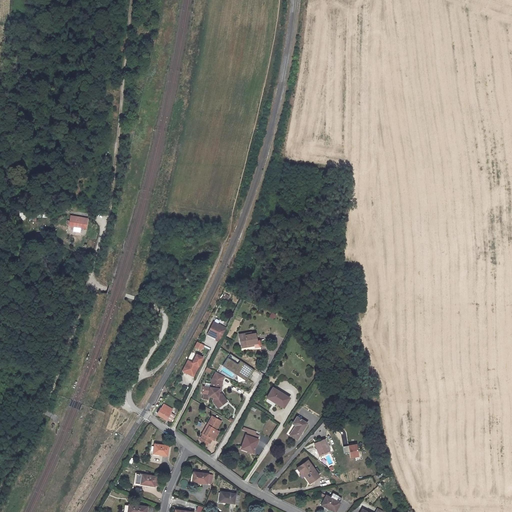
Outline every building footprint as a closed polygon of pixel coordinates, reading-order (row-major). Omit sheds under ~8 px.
[(83,213),(67,211),(65,221),(82,223),(83,213)] [(219,342),(226,328),(214,322),(207,334),(212,337),(214,336),(217,337),(216,340),(219,342)] [(241,335),(243,343),(256,341),(259,340),(258,331),(254,332),(241,335)] [(196,341),(193,347),(200,351),(203,345),(196,341)] [(188,359),(184,367),(194,372),(198,364),(199,365),(204,356),(199,353),(194,362),(188,359)] [(257,370),(230,354),(223,366),(248,383),(257,370)] [(194,372),(184,367),(183,369),(194,375),(195,373),(199,365),(198,364),(194,372)] [(226,375),(217,371),(213,378),(212,382),(205,381),(205,385),(203,385),(202,391),(204,392),(203,398),(209,399),(209,396),(214,397),(213,400),(218,407),(225,403),(222,398),(223,393),(222,393),(220,392),(221,388),(223,388),(224,383),(224,379),(226,375)] [(242,395),(244,391),(236,386),(234,390),(242,395)] [(277,403),(284,408),(291,398),(275,387),(269,394),(279,401),(277,403)] [(268,396),(277,403),(279,401),(269,394),(268,396)] [(156,413),(166,420),(170,422),(174,415),(171,413),(172,410),(164,405),(162,409),(160,408),(156,413)] [(214,438),(219,429),(217,427),(222,418),(213,413),(208,422),(210,423),(205,432),(203,431),(202,431),(200,435),(210,441),(213,437),(214,438)] [(290,436),(297,441),(307,425),(297,418),(293,424),(296,426),(290,436)] [(248,449),(247,451),(252,453),(257,440),(245,435),(241,447),(248,449)] [(319,457),(329,453),(324,440),(314,444),(319,457)] [(356,440),(346,441),(348,455),(360,454),(356,440)] [(153,453),(167,455),(168,446),(155,444),(153,453)] [(303,472),(311,483),(319,478),(307,461),(296,469),(300,474),(303,472)] [(208,474),(193,472),(192,481),(207,483),(208,474)] [(303,476),(309,484),(311,483),(303,472),(300,474),(301,477),(303,476)] [(136,473),(135,483),(154,486),(154,485),(155,476),(136,473)] [(219,501),(238,504),(239,495),(235,495),(235,493),(220,491),(219,501)] [(329,511),(333,511),(338,505),(324,497),(319,505),(326,508),(325,509),(329,511)]
